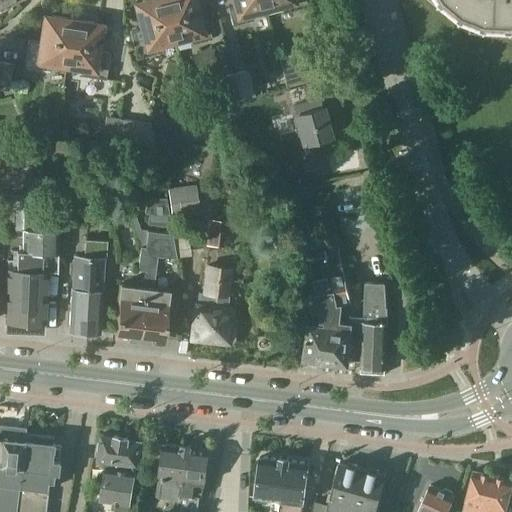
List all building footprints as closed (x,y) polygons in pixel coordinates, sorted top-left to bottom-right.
[(0,0),(0,9),(16,2),(15,0),(0,0)] [(164,0),(153,0),(137,4),(143,29),(130,32),(137,58),(162,52),(160,44),(174,40),(164,0)] [(193,0),(164,0),(174,40),(189,36),(191,44),(212,39),(207,22),(199,24),(193,0)] [(263,0),(234,0),(236,6),(228,8),(232,25),(253,20),(251,12),(265,8),(263,0)] [(305,0),(263,0),(265,8),(280,4),(282,12),(307,6),(305,0)] [(511,0),(438,0),(438,1),(439,2),(441,1),(460,16),(459,18),(461,19),(462,17),(484,26),(484,28),(486,28),(486,26),(511,28),(511,30),(511,29),(511,0)] [(73,22),(46,18),(42,43),(29,41),(25,67),(51,71),(52,63),(67,65),(73,22)] [(73,22),(67,65),(81,68),(80,76),(106,80),(110,53),(97,51),(101,26),(73,22)] [(312,80),(304,51),(278,57),(286,87),(312,80)] [(0,88),(9,90),(13,63),(0,61),(0,88)] [(233,73),(240,99),(254,96),(248,70),(233,73)] [(240,99),(233,73),(218,77),(225,103),(240,99)] [(192,111),(208,107),(204,92),(188,96),(192,111)] [(318,98),(293,105),(295,114),(294,114),(308,162),(302,164),(305,176),(326,171),(322,158),(319,159),(314,141),(330,136),(329,132),(332,131),(329,121),(326,122),(322,107),(321,107),(318,98)] [(153,122),(165,120),(163,112),(151,115),(153,122)] [(136,121),(136,120),(120,119),(116,148),(133,150),(136,121)] [(165,155),(179,152),(173,120),(151,124),(150,122),(136,120),(136,121),(133,150),(155,153),(164,151),(165,155)] [(293,163),(280,167),(284,182),(298,178),(293,163)] [(22,194),(0,194),(2,213),(2,216),(13,216),(15,230),(23,230),(22,251),(16,250),(16,260),(7,260),(4,321),(6,321),(5,328),(42,330),(43,323),(44,323),(46,272),(57,272),(58,231),(43,231),(42,209),(42,194),(40,194),(39,177),(22,178),(22,194)] [(168,187),(174,238),(183,237),(184,240),(194,238),(191,216),(199,215),(196,184),(168,187)] [(315,205),(311,206),(315,232),(334,229),(328,193),(314,196),(315,205)] [(134,322),(132,336),(162,340),(168,290),(152,288),(156,256),(176,258),(172,234),(173,234),(166,197),(150,198),(150,206),(148,224),(166,227),(165,233),(147,231),(145,248),(148,249),(145,271),(144,286),(140,323),(134,322)] [(59,209),(42,209),(43,231),(58,231),(59,209)] [(209,219),(207,235),(224,237),(226,220),(209,219)] [(68,328),(72,332),(99,333),(101,290),(99,290),(100,259),(106,259),(107,240),(84,239),(83,256),(73,256),(73,259),(69,262),(69,272),(72,275),(71,290),(70,290),(68,328)] [(148,249),(145,248),(139,247),(137,270),(145,271),(148,249)] [(329,312),(323,360),(347,363),(351,301),(348,300),(336,247),(322,251),(334,308),(329,312)] [(334,308),(322,251),(313,252),(315,258),(309,260),(316,292),(308,294),(311,312),(320,310),(319,320),(323,320),(322,326),(306,324),(303,346),(305,347),(304,357),(323,360),(329,312),(334,308)] [(230,307),(215,306),(216,296),(229,297),(232,269),(207,266),(203,293),(198,292),(192,337),(230,341),(232,340),(234,338),(235,326),(235,324),(234,323),(228,323),(230,307)] [(363,308),(361,372),(385,374),(387,323),(387,308),(386,308),(384,284),(366,283),(365,308),(363,308)] [(140,323),(144,286),(119,284),(113,334),(132,336),(134,322),(140,323)] [(16,511),(20,486),(26,434),(0,431),(0,511),(16,511)] [(26,434),(20,486),(16,511),(45,511),(48,494),(45,493),(46,489),(48,489),(49,481),(55,481),(56,472),(59,473),(60,463),(59,463),(61,447),(54,446),(55,444),(52,444),(53,437),(26,434)] [(126,479),(133,480),(136,465),(138,465),(142,442),(129,440),(130,438),(117,437),(117,438),(101,435),(96,466),(106,467),(106,470),(116,471),(116,472),(126,474),(126,479)] [(190,446),(190,444),(183,443),(182,446),(164,444),(159,478),(160,479),(157,496),(170,498),(170,505),(166,505),(165,511),(178,511),(179,507),(177,507),(181,481),(184,481),(189,446),(190,446)] [(192,445),(190,444),(190,446),(189,446),(184,481),(181,481),(177,507),(179,507),(178,511),(197,511),(197,509),(198,509),(200,496),(202,497),(203,484),(205,484),(209,450),(192,448),(192,445)] [(260,457),(255,496),(280,500),(278,511),(300,511),(302,503),(303,503),(308,463),(289,461),(289,458),(279,457),(279,459),(260,457)] [(311,511),(374,511),(375,508),(376,509),(385,477),(376,474),(377,473),(368,471),(368,472),(356,469),(356,468),(347,465),(347,466),(339,464),(330,494),(331,494),(329,502),(328,502),(327,505),(314,501),(311,511)] [(116,471),(106,470),(101,500),(116,502),(114,511),(128,511),(133,480),(126,479),(126,474),(116,472),(116,471)] [(505,511),(511,483),(511,479),(472,470),(461,511),(505,511)] [(445,511),(454,496),(452,495),(452,492),(445,489),(442,490),(431,485),(417,511),(445,511)]
